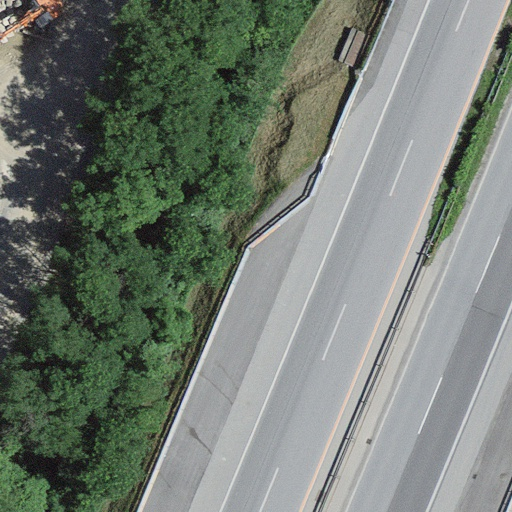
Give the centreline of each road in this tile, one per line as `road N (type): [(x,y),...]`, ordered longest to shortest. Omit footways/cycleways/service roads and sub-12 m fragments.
road 1 (motorway): [(465,0),(256,511)]
road 2 (motorway): [(384,511),(511,199)]
